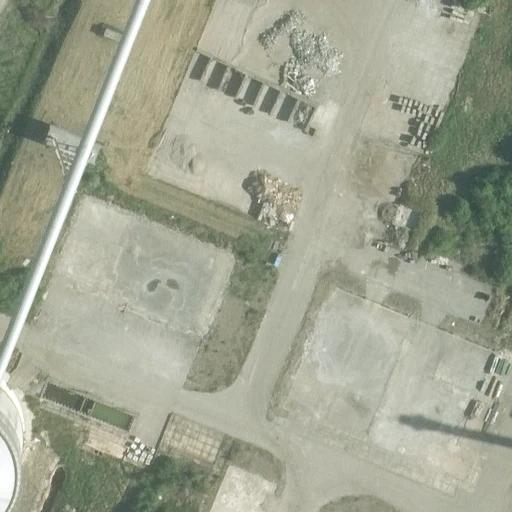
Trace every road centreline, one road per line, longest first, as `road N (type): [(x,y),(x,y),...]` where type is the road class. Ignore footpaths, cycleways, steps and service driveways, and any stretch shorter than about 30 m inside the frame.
road 1 (unknown): [(229,428),(404,0)]
road 2 (unknown): [(0,336),(229,428)]
road 3 (unknown): [(313,459),(456,511)]
